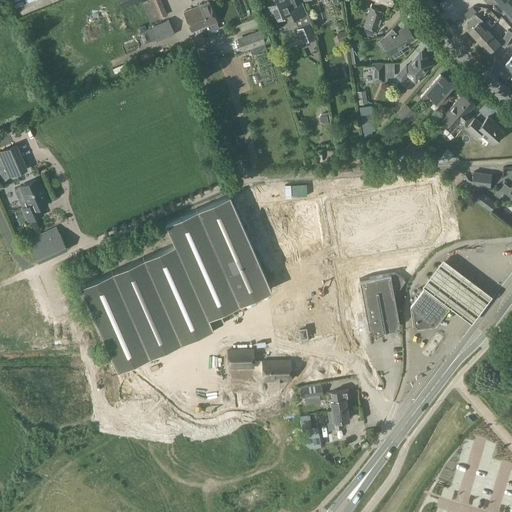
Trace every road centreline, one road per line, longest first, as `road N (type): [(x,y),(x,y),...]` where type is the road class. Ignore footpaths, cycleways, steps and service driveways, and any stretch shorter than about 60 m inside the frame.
road 1 (residential): [(24,274),(247,179),(511,160)]
road 2 (unknown): [(354,343),(325,201),(434,182),(442,231),(427,249)]
road 3 (tertiary): [(403,429),(511,291)]
road 4 (unknown): [(186,47),(243,180)]
road 5 (residential): [(511,102),(445,40),(422,0)]
